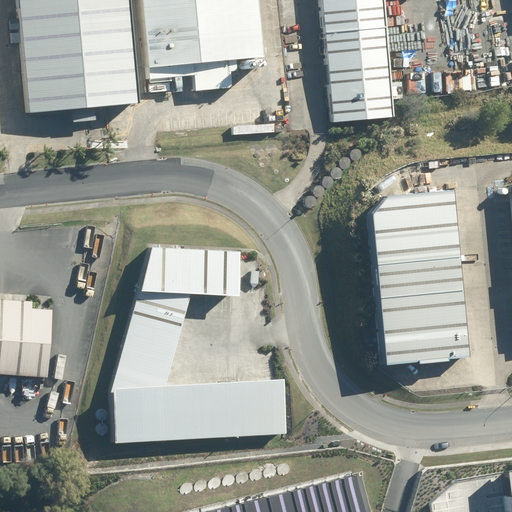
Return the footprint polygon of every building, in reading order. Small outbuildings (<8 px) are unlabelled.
[(94,111),(136,107),(125,0),(18,0),(30,117),(72,113),(73,124),(95,122),(94,111)] [(141,0),(148,70),(186,66),(188,78),(212,75),(210,64),(261,59),(255,0),(141,0)] [(281,10),(296,8),(295,0),(277,0),(278,1),(280,1),(281,10)] [(321,0),(333,122),(393,117),(382,0),(321,0)] [(296,12),(281,13),(282,24),(297,23),(296,12)] [(293,27),(282,28),(283,39),(294,38),(293,27)] [(289,95),(290,107),(304,106),(304,94),(289,95)] [(307,108),(289,109),(290,131),(308,130),(307,108)] [(274,125),(233,128),(234,136),(274,134),(274,125)] [(309,210),(362,153),(352,144),(300,201),(309,210)] [(382,198),(368,216),(382,364),(414,361),(415,365),(444,362),(444,358),(464,356),(449,192),(382,198)] [(94,249),(96,228),(87,227),(85,248),(94,249)] [(98,439),(252,432),(283,418),(255,247),(134,237),(97,382),(98,439)] [(30,310),(30,302),(0,299),(0,372),(46,375),(50,311),(30,310)] [(274,469),(276,471),(278,472),(280,472),(282,471),(284,470),(285,468),(285,466),(285,464),(284,462),(283,461),(281,460),(279,460),(277,460),(276,461),(274,462),(274,464),(273,466),(274,467),(274,469)] [(260,472),(261,473),(263,474),(265,474),(267,473),(269,472),(270,471),(271,468),(271,466),(270,465),(268,463),(266,462),(264,462),(263,462),(261,463),(260,465),(259,466),(259,468),(259,470),(260,472)] [(511,511),(511,463),(495,466),(501,511),(511,511)] [(247,475),(249,477),(251,478),(253,478),(255,477),(257,476),(258,474),(258,472),(258,470),(257,468),(256,467),(254,466),(252,466),(250,466),(249,467),(247,468),(247,470),(246,472),(247,473),(247,475)] [(233,478),(234,479),(236,480),(238,480),(240,480),(242,478),(243,477),(244,475),(244,472),(243,471),(241,469),(239,468),(237,468),(236,468),(234,469),(233,471),(232,472),(232,474),(232,476),(233,478)] [(219,481),(221,482),(223,483),(225,483),(227,483),(229,481),(230,480),(230,478),(230,475),(229,474),(228,472),(226,471),(224,471),(222,471),(221,472),(219,474),(218,475),(218,477),(218,479),(219,481)] [(358,511),(360,511),(350,472),(338,475),(346,511),(358,511)] [(205,483),(206,485),(208,485),(210,486),(212,485),(214,484),(215,482),(216,480),(215,478),(215,476),(213,475),(211,474),(209,474),(208,474),(206,475),(205,476),(204,478),(204,480),(204,481),(205,483)] [(346,511),(338,475),(325,478),(333,511),(346,511)] [(192,487),(194,488),(196,489),(198,489),(200,489),(202,487),(203,486),(203,484),(203,481),(202,480),(201,478),(199,477),(197,477),(195,478),(194,478),(192,480),(191,481),(191,483),(191,485),(192,487)] [(333,511),(325,478),(313,481),(319,511),(333,511)] [(178,489),(179,491),(181,492),(183,492),(185,491),(187,490),(188,488),(189,486),(188,484),(188,482),(186,481),(184,480),(182,480),(181,480),(179,481),(178,482),(177,484),(177,486),(177,487),(178,489)] [(319,511),(313,481),(300,484),(306,511),(319,511)] [(306,511),(300,484),(287,487),(293,511),(306,511)] [(293,511),(287,487),(262,493),(267,511),(293,511)] [(267,511),(262,493),(238,499),(240,511),(267,511)] [(240,511),(238,499),(225,503),(227,511),(240,511)] [(227,511),(225,503),(201,509),(201,511),(227,511)]
